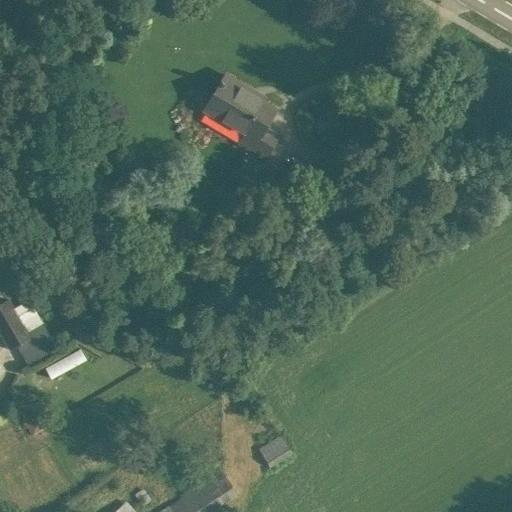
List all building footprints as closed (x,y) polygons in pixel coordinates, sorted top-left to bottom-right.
[(204,110),(245,133),(239,143),(265,158),(277,136),(264,128),(276,109),(250,94),(252,90),(225,74),(204,110)] [(0,332),(10,349),(30,338),(13,308),(8,299),(0,304),(0,303),(0,332)] [(80,348),(45,367),(51,378),(86,359),(80,348)] [(206,351),(194,371),(221,386),(232,367),(206,351)] [(22,419),(32,436),(48,426),(38,409),(22,419)] [(259,450),(269,466),(292,452),(281,436),(259,450)] [(200,482),(167,504),(172,511),(210,511),(217,507),(200,482)] [(133,495),(141,506),(150,499),(142,488),(133,495)]
